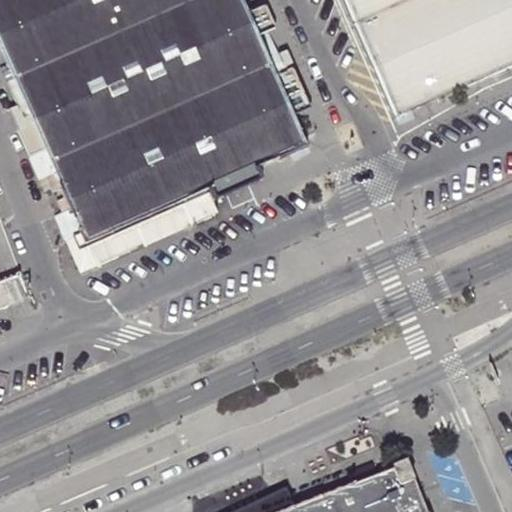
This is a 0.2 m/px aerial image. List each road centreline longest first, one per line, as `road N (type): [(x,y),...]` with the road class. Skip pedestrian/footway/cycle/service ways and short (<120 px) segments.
road 1 (secondary): [(0,480),(511,258)]
road 2 (secondary): [(511,205),(175,352)]
road 3 (unclassified): [(114,511),(433,375)]
road 4 (secondary): [(175,352),(0,429)]
road 5 (unclassified): [(0,153),(68,326)]
road 6 (unclassified): [(433,375),(491,511)]
